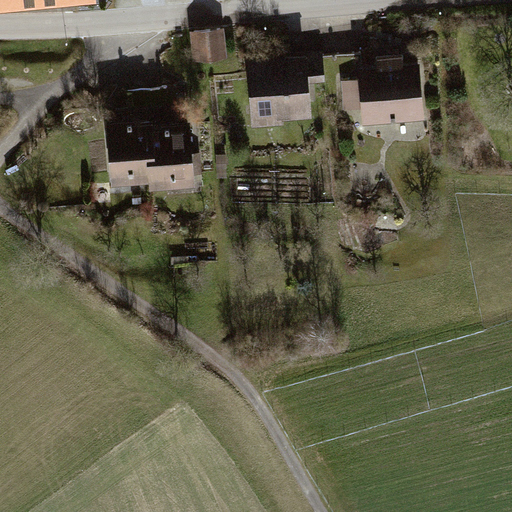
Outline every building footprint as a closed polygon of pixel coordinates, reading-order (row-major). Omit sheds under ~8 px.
[(223,31),(189,32),(192,64),(227,63),(223,31)] [(364,64),(364,53),(306,55),(306,61),(307,83),(350,81),(350,65),(364,64)] [(306,61),(246,63),(249,116),(308,114),(307,83),(306,61)] [(364,64),(350,65),(350,81),(353,120),(412,117),(409,61),(364,64)] [(139,118),(103,121),(108,177),(133,174),(134,183),(181,179),(176,122),(140,125),(139,118)]
